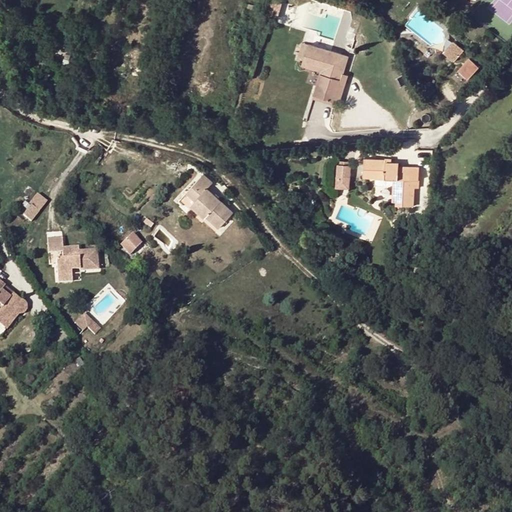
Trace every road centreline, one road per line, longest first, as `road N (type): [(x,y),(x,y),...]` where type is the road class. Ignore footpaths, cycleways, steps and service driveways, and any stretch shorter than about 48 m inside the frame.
road 1 (track): [(114,134),(182,149),(216,166),(288,254),(359,323),(435,376),(454,419),(424,444)]
road 2 (unclassified): [(0,93),(46,121),(114,134)]
